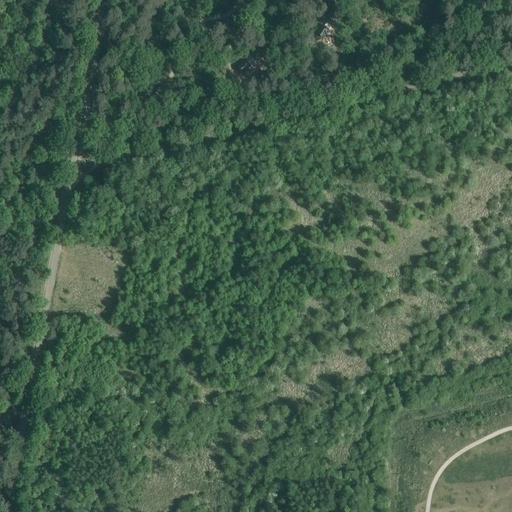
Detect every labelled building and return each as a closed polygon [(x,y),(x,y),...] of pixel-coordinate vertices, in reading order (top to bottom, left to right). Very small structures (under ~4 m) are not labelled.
[(429,23),(437,14),(429,7),(421,16),(429,23)] [(332,12),(318,34),(325,39),(339,16),(332,12)] [(245,73),(264,55),(259,49),(239,67),(245,73)] [(166,79),(140,84),(142,92),(167,87),(166,79)] [(202,93),(205,103),(217,99),(214,89),(202,93)]
